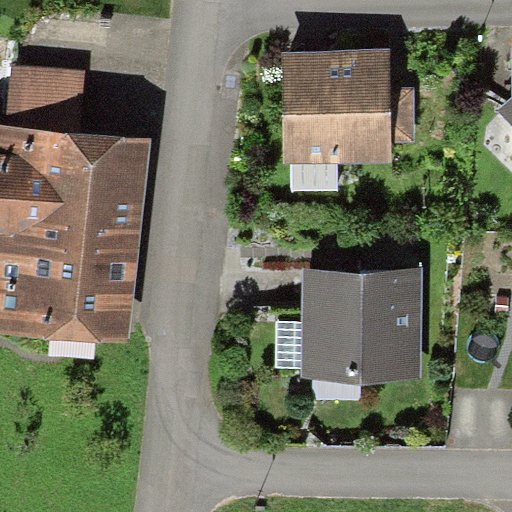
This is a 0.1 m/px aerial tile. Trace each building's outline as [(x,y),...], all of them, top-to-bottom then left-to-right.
[(390,34),(283,35),(283,152),(391,152),(390,132),(390,100),(391,80),(390,34)] [(87,61),(12,54),(7,106),(82,113),(87,61)] [(414,80),(391,80),(390,100),(390,132),(414,132),(414,80)] [(7,106),(0,104),(0,309),(132,322),(141,224),(150,119),(82,113),(7,106)] [(305,252),(303,364),(422,366),(424,254),(351,253),(305,252)]
